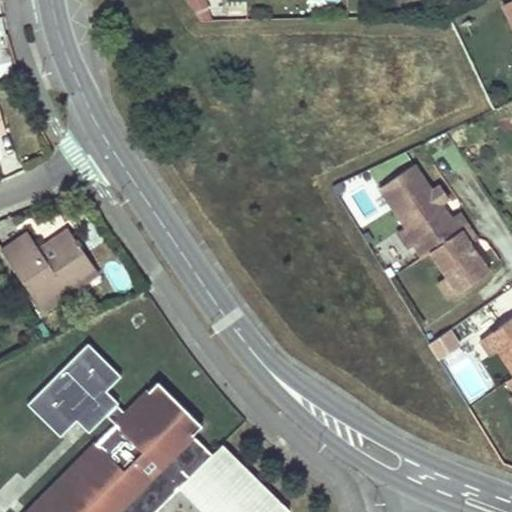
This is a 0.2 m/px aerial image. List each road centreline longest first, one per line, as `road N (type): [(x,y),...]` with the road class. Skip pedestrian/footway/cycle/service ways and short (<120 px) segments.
road 1 (tertiary): [(106,141),(228,323),(281,386),(360,443),(511,511)]
road 2 (tertiary): [(51,0),(106,141)]
